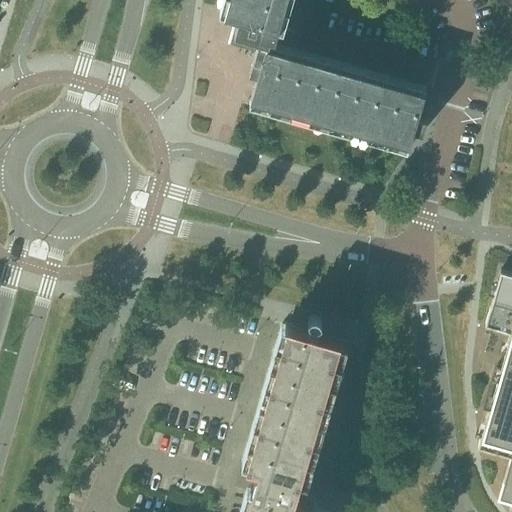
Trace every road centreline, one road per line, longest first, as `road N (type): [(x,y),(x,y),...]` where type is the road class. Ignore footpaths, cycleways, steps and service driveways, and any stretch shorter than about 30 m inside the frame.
road 1 (residential): [(416,259),(304,240),(115,191)]
road 2 (residential): [(416,259),(468,75),(469,33),(449,0)]
road 3 (residential): [(463,511),(444,459),(416,259)]
road 4 (tertiary): [(0,449),(67,226)]
road 5 (tertiary): [(102,136),(132,0)]
road 6 (tertiary): [(101,0),(63,121)]
